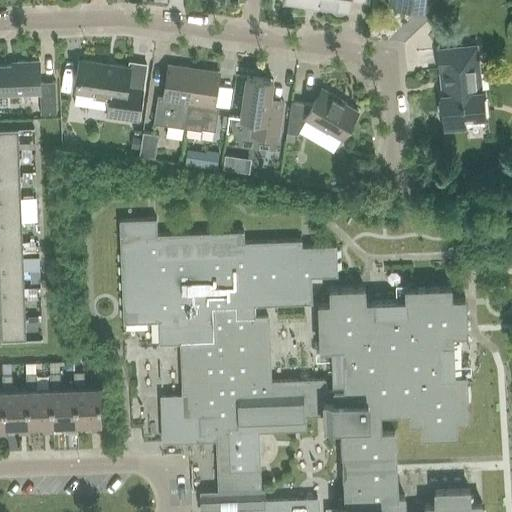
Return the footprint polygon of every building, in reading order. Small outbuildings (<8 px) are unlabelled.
[(80,0),(82,10),(100,8),(99,0),(80,0)] [(368,0),(286,0),(286,2),(348,12),(350,0),(368,3),(368,0)] [(390,0),(390,4),(393,4),(393,8),(395,11),(402,12),(405,10),(405,6),(422,8),(423,0),(437,0),(443,6),(450,0),(390,0)] [(481,91),(477,53),(477,45),(436,49),(444,129),(466,127),(465,119),(485,117),(483,91),(481,91)] [(143,90),(127,87),(130,67),(82,60),(80,76),(78,76),(75,91),(110,96),(107,117),(138,121),(143,90)] [(56,81),(40,82),(39,61),(17,62),(18,65),(0,65),(0,93),(40,92),(41,114),(57,113),(56,81)] [(185,128),(194,68),(168,65),(163,96),(158,95),(153,123),(185,128)] [(215,105),(219,72),(194,68),(185,128),(201,130),(201,129),(215,131),(219,106),(215,105)] [(278,139),(282,107),(269,105),(273,80),(246,76),(240,118),(253,120),(251,135),(278,139)] [(327,133),(328,130),(342,139),(358,111),(321,89),(312,104),(291,101),(287,133),(297,134),(306,118),(317,124),(315,126),(327,133)] [(0,154),(18,154),(18,129),(0,130),(0,154)] [(143,131),(139,155),(155,157),(158,133),(143,131)] [(0,177),(19,177),(18,154),(0,154),(0,177)] [(0,200),(20,200),(19,177),(0,177),(0,200)] [(0,224),(21,223),(20,200),(0,200),(0,224)] [(436,505),(425,505),(425,511),(405,511),(404,495),(397,495),(395,431),(380,431),(379,411),(411,410),(411,420),(422,420),(422,434),(456,433),(455,419),(467,418),(466,374),(454,375),(452,333),(467,332),(465,298),(451,299),(450,287),(406,289),(407,301),(365,302),(364,288),(330,289),(331,303),(319,304),(321,348),(333,348),(334,380),(345,380),(345,389),(325,390),(324,379),(271,381),(268,317),(255,317),(254,304),(312,302),(311,275),(337,275),(336,244),(302,245),(301,239),(244,241),(243,230),(157,233),(156,218),(120,219),(123,322),(158,320),(159,342),(181,341),(183,395),(161,396),(163,441),(217,439),(220,492),(210,497),(209,497),(209,498),(209,503),(210,509),(209,510),(210,510),(216,511),(481,511),(482,503),(469,504),(469,489),(435,491),(436,505)] [(0,247),(22,247),(21,223),(0,224),(0,247)] [(0,270),(23,270),(22,247),(0,247),(0,270)] [(0,294),(24,293),(23,270),(0,270),(0,294)] [(0,317),(25,317),(24,293),(0,294),(0,317)] [(38,327),(38,321),(38,316),(28,316),(28,322),(32,322),(32,328),(38,327)] [(0,341),(26,341),(25,317),(0,317),(0,341)] [(74,387),(77,424),(91,423),(91,430),(101,430),(99,386),(86,387),(86,383),(84,380),(84,372),(74,372),(74,387)] [(53,425),(50,388),(38,388),(38,386),(36,383),(36,373),(26,374),(27,389),(29,425),(43,425),(43,432),(53,432),(53,425)] [(77,424),(74,387),(62,388),(62,384),(60,381),(60,373),(50,373),(50,388),(53,425),(67,424),(68,431),(78,431),(77,424)] [(29,425),(27,389),(14,389),(14,385),(12,382),(12,374),(2,374),(2,390),(5,426),(19,425),(20,433),(30,432),(29,425)]
